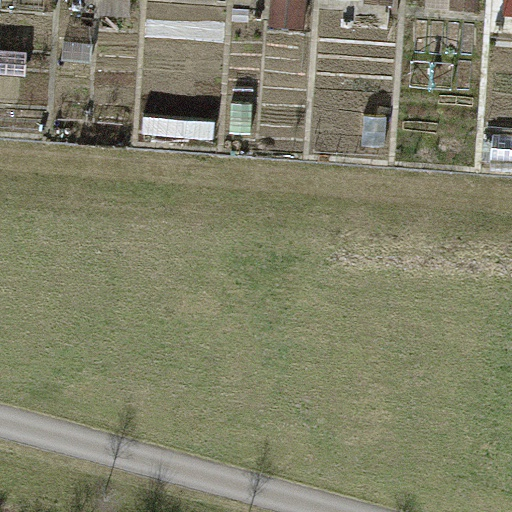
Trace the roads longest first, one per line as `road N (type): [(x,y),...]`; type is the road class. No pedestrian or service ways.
road 1 (track): [(0,160),(511,199)]
road 2 (track): [(0,420),(343,511)]
